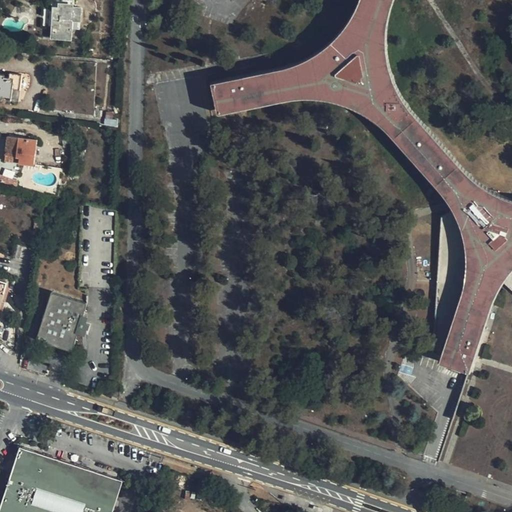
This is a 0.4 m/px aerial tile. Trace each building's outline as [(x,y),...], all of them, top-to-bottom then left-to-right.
[(497,290),(503,281),(511,269),(511,198),(508,197),(488,188),(469,173),(408,105),(398,89),(390,70),(387,44),(387,27),(390,10),(393,0),(360,0),(352,17),(339,34),(327,45),(310,57),(287,66),(212,81),(219,112),(293,97),(307,96),(323,97),(336,100),(350,104),(368,113),(386,127),(440,188),(449,200),(454,209),(442,216),(433,352),(442,356),(440,361),(453,365),(469,371),(492,303),(497,290)] [(71,38),(72,28),(73,19),(81,20),(82,7),(61,6),(61,10),(55,9),(54,18),(52,37),(71,38)] [(73,19),(72,28),(80,29),(81,20),(73,19)] [(0,98),(2,99),(2,96),(7,97),(7,99),(11,100),(13,89),(20,89),(22,74),(10,73),(9,77),(5,76),(5,74),(0,73),(0,98)] [(13,89),(11,100),(19,101),(20,89),(13,89)] [(8,135),(5,161),(35,165),(38,139),(8,135)] [(511,269),(503,281),(511,289),(511,269)] [(86,302),(52,291),(37,339),(71,349),(86,302)] [(468,376),(469,371),(453,365),(451,371),(468,376)] [(20,446),(0,508),(0,511),(112,511),(123,479),(20,446)]
